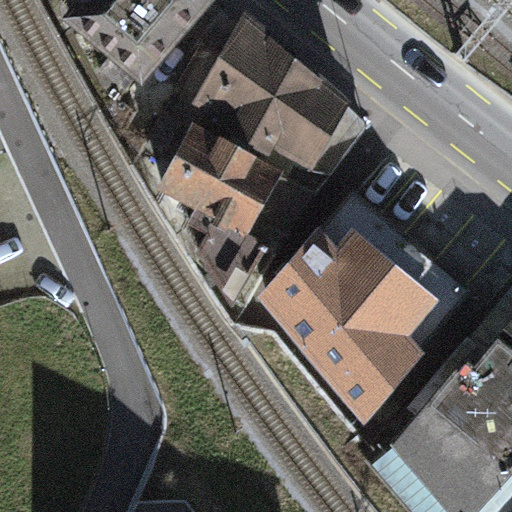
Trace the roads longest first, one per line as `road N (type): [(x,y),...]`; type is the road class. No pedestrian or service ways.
road 1 (residential): [(0,94),(135,402),(101,511)]
road 2 (primary): [(318,0),(511,155)]
